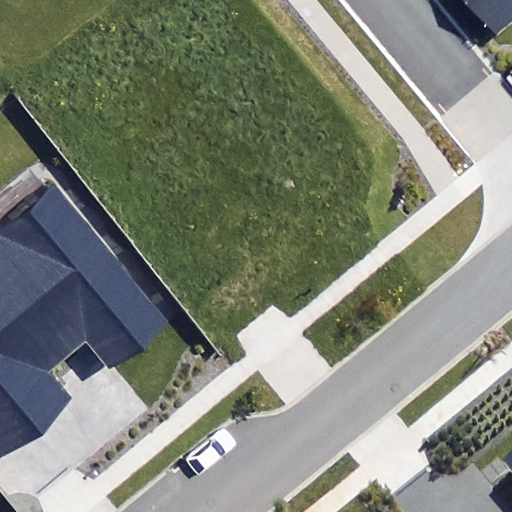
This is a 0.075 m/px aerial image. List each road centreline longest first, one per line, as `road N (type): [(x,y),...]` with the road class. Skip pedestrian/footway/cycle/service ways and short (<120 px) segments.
road 1 (residential): [(221,511),(511,271)]
road 2 (residential): [(511,149),(385,0)]
